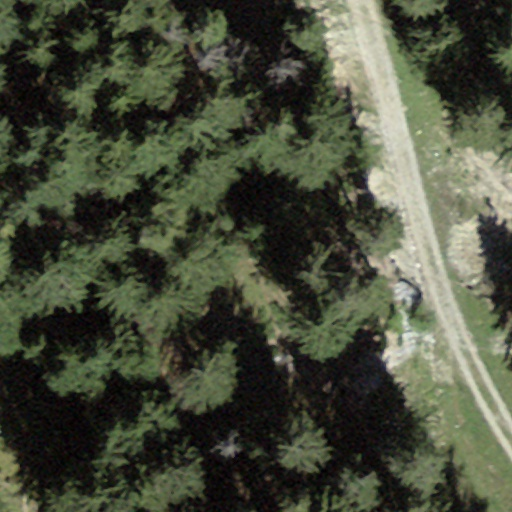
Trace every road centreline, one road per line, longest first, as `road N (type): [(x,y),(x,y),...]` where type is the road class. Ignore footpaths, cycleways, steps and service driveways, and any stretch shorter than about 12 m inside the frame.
road 1 (track): [(363,0),(391,149),(445,333),(511,450)]
road 2 (track): [(445,333),(442,402),(481,511)]
